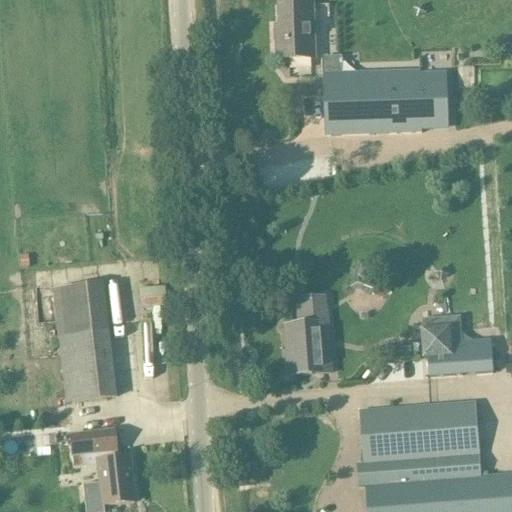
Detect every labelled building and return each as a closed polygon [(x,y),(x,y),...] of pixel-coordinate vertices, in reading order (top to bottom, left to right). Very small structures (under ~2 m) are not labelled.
[(315,60),(313,6),(281,7),(281,28),(277,28),(278,62),(315,60)] [(511,73),(511,49),(507,66),(484,60),(479,76),(508,83),(511,73)] [(340,60),(325,60),(327,139),(423,135),(423,127),(449,127),(449,122),(456,122),(455,94),(448,94),(448,72),(341,74),(340,60)] [(109,336),(103,285),(52,292),(66,407),(116,401),(109,336)] [(459,319),(424,322),(426,358),(428,358),(461,356),(460,343),(459,319)] [(325,375),(321,327),(284,329),(288,378),(325,375)] [(460,343),(461,356),(428,358),(430,379),(494,375),(492,341),(460,343)] [(475,404),(361,413),(366,469),(388,467),(389,484),(366,486),(368,511),(511,511),(511,475),(436,481),(436,477),(481,473),(480,460),(475,404)] [(134,505),(129,460),(116,461),(115,454),(113,434),(69,439),(73,471),(97,469),(99,486),(82,488),(85,511),(103,511),(103,509),(134,505)]
